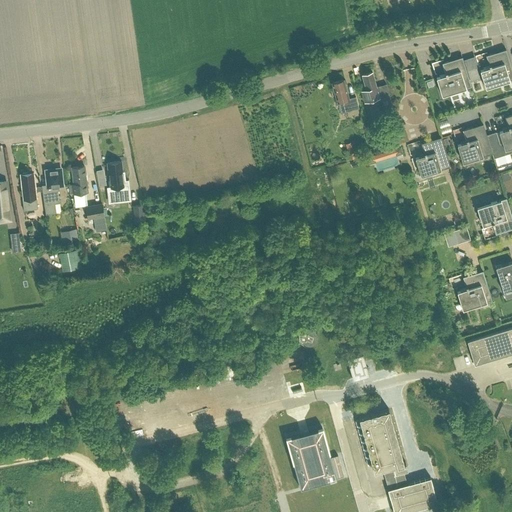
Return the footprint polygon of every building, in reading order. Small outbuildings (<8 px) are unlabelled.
[(485,87),(511,78),(511,69),(505,48),(485,55),(489,66),(479,69),(485,87)] [(441,95),(471,86),(469,81),(466,71),(462,56),(442,62),(445,74),(436,77),(441,95)] [(476,68),(466,71),(469,81),(479,77),(476,68)] [(386,83),(376,86),(372,71),(361,74),(366,89),(367,89),(367,91),(362,93),(364,102),(377,98),(382,116),(394,113),(386,83)] [(348,98),(343,79),(332,83),(337,101),(339,109),(340,112),(358,108),(355,96),(348,98)] [(504,149),(507,148),(511,146),(511,113),(505,116),(508,128),(502,130),(502,129),(499,131),(500,134),(502,141),(504,149)] [(462,162),(465,161),(476,158),(492,153),(483,123),(482,123),(475,125),(476,128),(474,129),(473,126),(463,129),(466,141),(460,143),(457,144),(458,148),(460,154),(462,162)] [(496,132),(486,134),(492,153),(501,150),(496,132)] [(420,175),(423,174),(434,171),(450,166),(441,136),(440,136),(433,139),(434,142),(432,142),(431,139),(421,142),(424,154),(418,156),(415,157),(416,161),(418,167),(420,175)] [(355,157),(350,142),(345,143),(350,159),(355,157)] [(395,155),(401,153),(399,146),(366,157),(368,164),(374,162),(374,160),(395,154),(395,155)] [(107,187),(108,198),(119,197),(119,201),(130,200),(128,180),(125,180),(124,171),(122,171),(121,161),(107,162),(110,186),(107,187)] [(85,174),(84,165),(72,167),(74,184),(72,184),(73,193),(88,191),(86,174),(85,174)] [(45,170),(47,186),(42,186),(45,213),(55,212),(54,203),(59,203),(58,194),(57,186),(63,185),(61,168),(45,170)] [(27,173),(27,172),(22,173),(22,174),(20,174),(21,182),(20,182),(21,188),(22,188),(23,198),(24,210),(25,210),(24,209),(36,208),(37,206),(36,197),(35,191),(39,191),(39,187),(36,187),(35,182),(34,182),(33,173),(27,173)] [(0,213),(5,213),(6,220),(10,219),(6,180),(0,180),(0,213)] [(511,227),(511,217),(506,197),(476,206),(482,225),(491,222),(495,233),(511,227)] [(108,210),(114,210),(114,201),(104,201),(105,210),(108,210)] [(106,229),(102,202),(85,205),(87,219),(93,218),(95,231),(106,229)] [(135,205),(136,217),(137,227),(145,226),(144,216),(143,204),(135,205)] [(454,226),(456,232),(464,229),(462,223),(454,226)] [(454,230),(446,233),(449,243),(457,240),(454,230)] [(19,238),(11,239),(12,251),(16,251),(16,245),(19,244),(20,244),(19,238)] [(59,253),(62,272),(81,268),(78,250),(59,253)] [(511,260),(495,266),(495,265),(503,291),(511,287),(511,260)] [(462,309),(492,299),(482,270),(462,276),(466,288),(456,291),(462,309)] [(511,326),(467,341),(474,364),(511,352),(511,326)] [(308,345),(309,345),(311,345),(312,344),(313,344),(314,344),(315,343),(315,342),(316,341),(317,340),(317,339),(318,338),(318,337),(318,336),(318,335),(317,334),(317,333),(317,332),(316,331),(315,330),(314,329),(313,329),(311,328),(310,328),(309,328),(307,328),(306,328),(305,329),(304,329),(303,330),(303,331),(302,332),(302,333),(301,334),(301,335),(301,336),(301,338),(301,339),(302,340),(302,341),(303,342),(304,343),(305,344),(306,344),(308,345)] [(353,379),(369,375),(363,353),(347,357),(353,379)] [(403,461),(389,410),(389,408),(383,410),(359,416),(375,471),(383,468),(389,489),(387,489),(389,495),(392,506),(393,511),(406,511),(424,507),(437,504),(429,477),(411,482),(405,484),(401,469),(407,468),(405,461),(403,461)] [(286,437),(300,487),(343,475),(337,454),(330,456),(322,427),(308,430),(300,433),(286,437)] [(466,476),(468,484),(473,482),(475,490),(494,484),(490,469),(466,476)]
